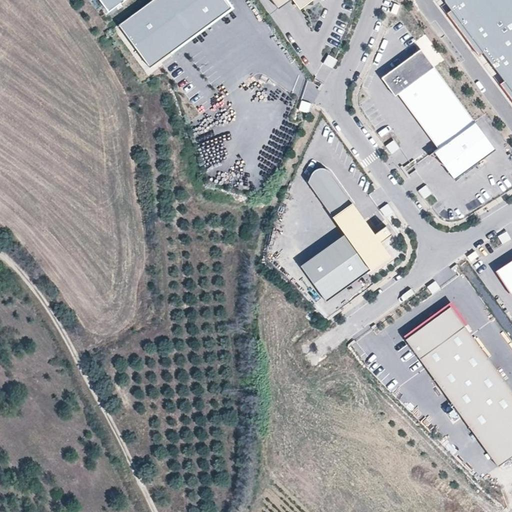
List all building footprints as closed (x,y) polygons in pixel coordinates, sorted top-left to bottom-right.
[(101,0),(110,11),(123,0),(101,0)] [(231,7),(225,0),(151,0),(118,24),(150,67),(231,7)] [(272,0),(278,8),(289,0),(272,0)] [(293,0),(299,8),(311,0),(293,0)] [(398,11),(401,2),(396,0),(392,9),(398,11)] [(511,0),(444,0),(445,1),(452,10),(448,13),(480,56),(484,53),(505,81),(501,84),(511,98),(511,0)] [(398,92),(437,147),(473,122),(421,48),(381,76),(395,95),(398,92)] [(328,54),(323,63),(330,67),(335,58),(328,54)] [(307,104),(304,114),(313,116),(316,107),(307,104)] [(437,147),(432,151),(453,179),(494,149),(474,121),(473,122),(437,147)] [(399,149),(393,141),(386,146),(392,154),(399,149)] [(353,203),(330,171),(327,169),(324,168),(321,168),(317,169),(315,169),(308,181),(334,217),(353,203)] [(431,194),(425,186),(418,191),(424,199),(431,194)] [(364,219),(353,203),(334,217),(345,233),(364,219)] [(394,214),(389,206),(381,211),(387,219),(394,214)] [(380,241),(392,233),(386,225),(375,233),(364,219),(345,233),(301,265),(327,301),(390,255),(380,241)] [(511,237),(507,230),(498,235),(503,242),(511,237)] [(472,259),(479,254),(476,249),(468,255),(472,259)] [(511,259),(494,272),(511,298),(511,297),(511,259)] [(442,287),(436,280),(428,286),(434,293),(442,287)] [(511,394),(449,308),(404,341),(497,468),(511,456),(511,394)]
